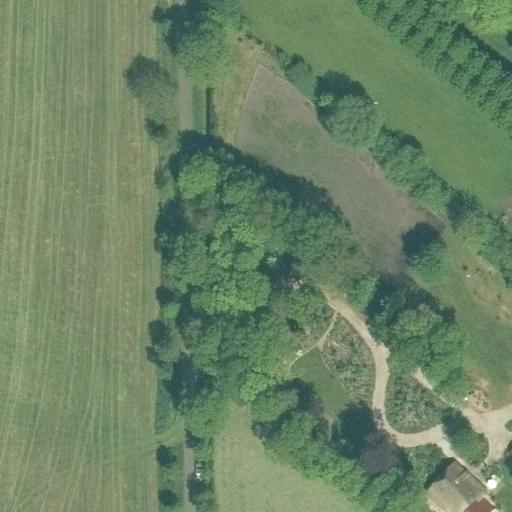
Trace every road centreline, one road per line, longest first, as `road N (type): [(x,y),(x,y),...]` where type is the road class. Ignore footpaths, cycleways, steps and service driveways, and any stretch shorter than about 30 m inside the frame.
road 1 (unclassified): [(190,511),(181,0)]
road 2 (track): [(188,363),(224,348),(275,289),(315,285),(386,356),(458,405),(456,426),(438,436),(397,438),(381,426),(382,376)]
